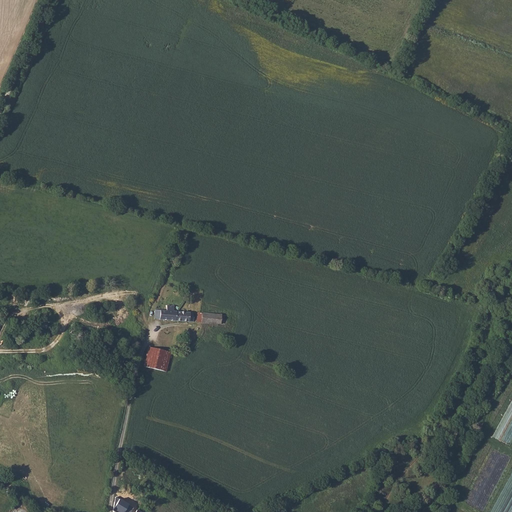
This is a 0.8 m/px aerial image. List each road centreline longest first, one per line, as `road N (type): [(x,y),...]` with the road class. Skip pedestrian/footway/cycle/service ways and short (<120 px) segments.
road 1 (residential): [(155,326),(139,355),(106,511)]
road 2 (track): [(50,0),(0,114)]
